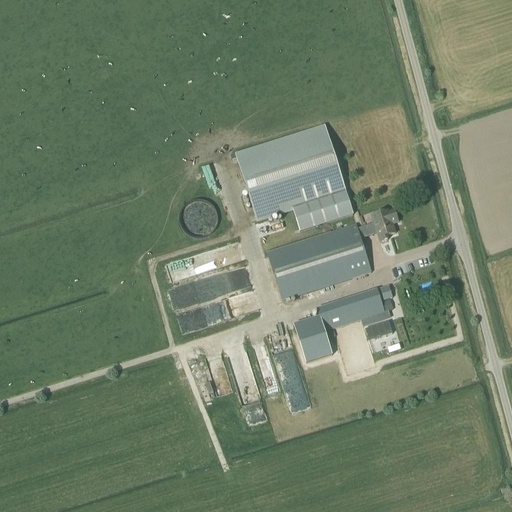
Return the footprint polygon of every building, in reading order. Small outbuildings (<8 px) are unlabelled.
[(257,221),(293,210),(345,193),(325,129),(236,157),(257,221)] [(300,233),(353,216),(345,193),(293,210),(300,233)] [(209,234),(215,209),(191,204),(185,229),(209,234)] [(357,230),(360,240),(377,234),(380,244),(387,241),(386,237),(395,235),(392,225),(398,223),(394,212),(388,213),(388,212),(371,217),(374,225),(357,230)] [(282,302),(371,274),(360,240),(357,230),(356,226),(267,254),(282,302)] [(306,365),(332,357),(324,333),(384,314),(377,291),(317,311),(319,318),(294,326),(306,365)] [(383,304),(386,313),(388,313),(392,311),(389,302),(383,304)] [(392,335),(389,323),(365,330),(369,342),(392,335)] [(309,406),(290,329),(269,335),(283,393),(287,392),(291,410),(309,406)] [(387,350),(389,355),(401,351),(399,346),(387,350)]
